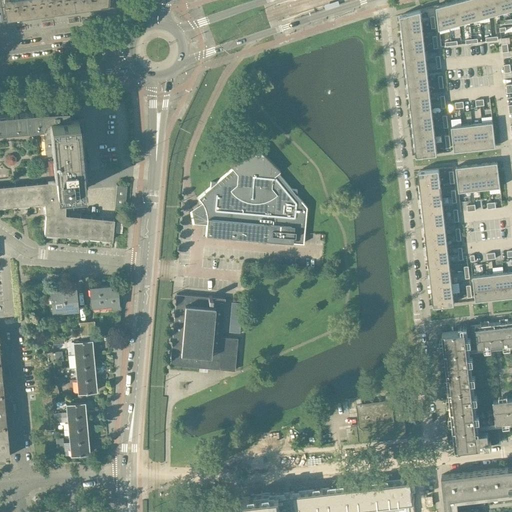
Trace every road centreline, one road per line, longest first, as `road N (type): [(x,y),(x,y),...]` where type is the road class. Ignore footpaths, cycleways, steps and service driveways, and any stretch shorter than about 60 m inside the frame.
road 1 (residential): [(433,461),(378,0)]
road 2 (tertiary): [(125,473),(145,266)]
road 3 (residential): [(228,480),(433,461)]
road 4 (secondary): [(182,61),(369,0)]
road 5 (tertiary): [(145,266),(160,77)]
road 6 (residential): [(24,481),(11,326)]
road 7 (residential): [(0,235),(28,252),(145,266)]
road 8 (secondary): [(0,83),(137,69)]
road 9 (secondary): [(132,38),(0,54)]
